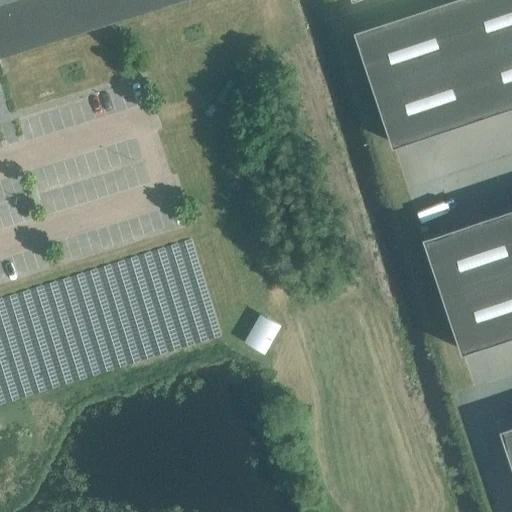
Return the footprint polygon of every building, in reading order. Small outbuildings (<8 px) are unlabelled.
[(0,0),(0,70),(5,69),(0,54),(0,53),(171,0),(0,0)] [(511,0),(439,0),(354,29),(392,144),(511,104),(511,0)] [(511,205),(422,235),(461,351),(511,333),(511,205)] [(246,340),(263,350),(277,326),(260,316),(246,340)] [(511,422),(496,428),(511,475),(511,422)]
